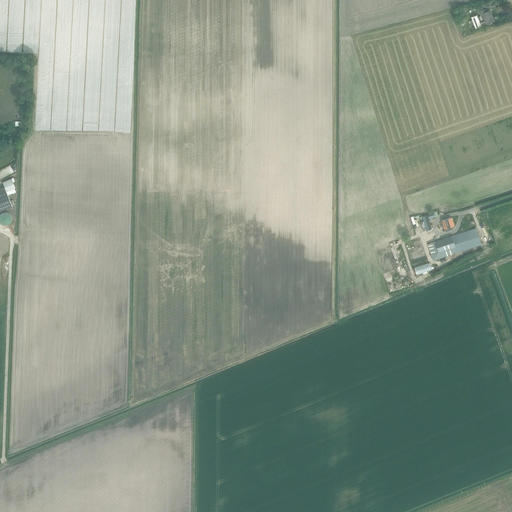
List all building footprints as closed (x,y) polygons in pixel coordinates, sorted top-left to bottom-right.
[(481,26),(486,24),(494,21),(492,15),(491,16),(489,11),(485,12),(484,9),(479,11),(481,15),(482,14),(485,21),(480,23),(477,15),(471,17),(472,20),(469,21),(471,26),(474,25),(476,29),(481,27),(481,26)] [(8,152),(0,155),(0,164),(11,159),(8,152)] [(0,176),(9,173),(7,168),(0,170),(0,176)] [(13,178),(2,182),(6,190),(8,195),(16,192),(14,188),(15,188),(13,182),(15,181),(13,178)] [(5,190),(0,192),(0,210),(12,205),(5,190)] [(430,219),(438,216),(436,210),(427,213),(430,219)] [(3,225),(4,225),(5,225),(6,225),(7,225),(8,224),(9,224),(10,223),(11,222),(11,221),(11,220),(11,219),(11,217),(11,216),(11,215),(10,214),(9,214),(8,213),(7,212),(6,212),(5,212),(4,212),(3,212),(2,213),(1,214),(0,214),(0,223),(1,224),(2,224),(3,225)] [(422,217),(423,221),(421,222),(423,230),(426,229),(427,231),(432,229),(427,215),(422,217)] [(450,230),(450,229),(455,227),(451,217),(441,220),(445,232),(450,230)] [(416,226),(419,225),(416,220),(411,223),(417,235),(420,234),(416,226)] [(476,229),(427,245),(433,261),(440,259),(445,257),(481,245),(476,229)]
